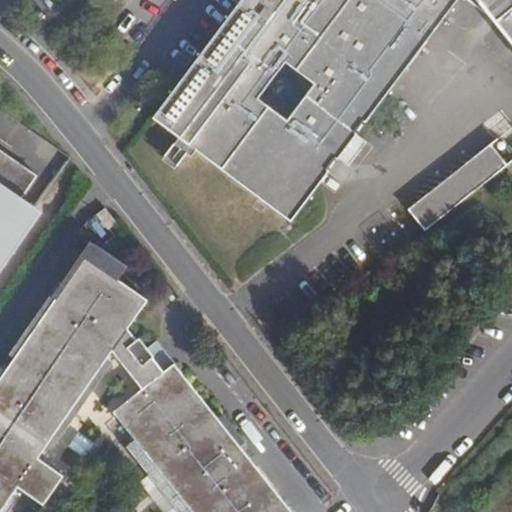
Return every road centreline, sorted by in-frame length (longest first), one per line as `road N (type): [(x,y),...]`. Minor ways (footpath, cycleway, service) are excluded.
road 1 (residential): [(0,48),(78,133),(367,500)]
road 2 (residential): [(367,500),(404,479),(511,358)]
